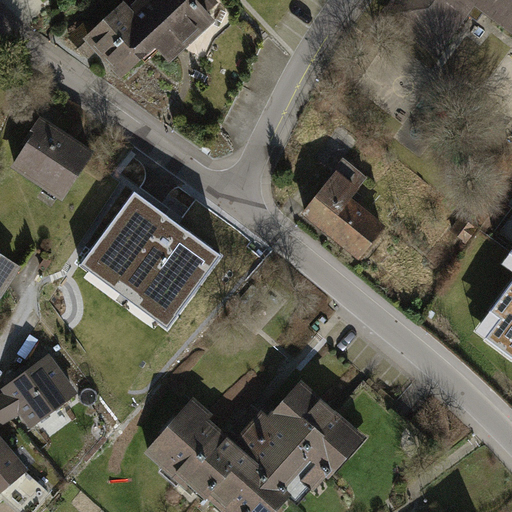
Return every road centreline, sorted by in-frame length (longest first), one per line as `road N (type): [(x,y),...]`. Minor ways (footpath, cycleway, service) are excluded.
road 1 (residential): [(230,195),(406,336),(511,435)]
road 2 (residential): [(0,20),(230,195)]
road 3 (residential): [(230,195),(303,59),(347,0)]
